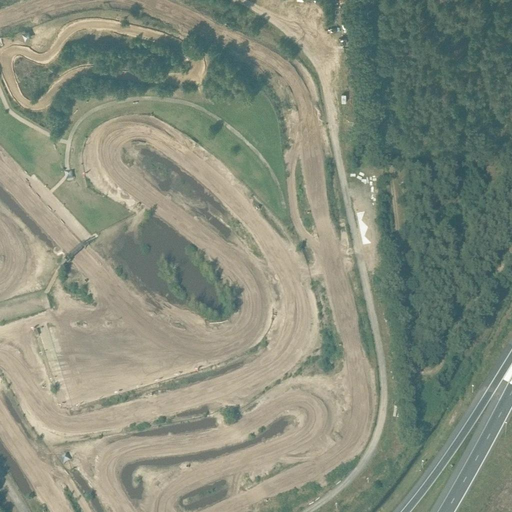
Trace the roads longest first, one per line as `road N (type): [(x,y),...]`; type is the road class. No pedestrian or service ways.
road 1 (track): [(369,0),(408,344)]
road 2 (motorway): [(511,361),(406,511)]
road 3 (motorway): [(511,390),(447,511)]
